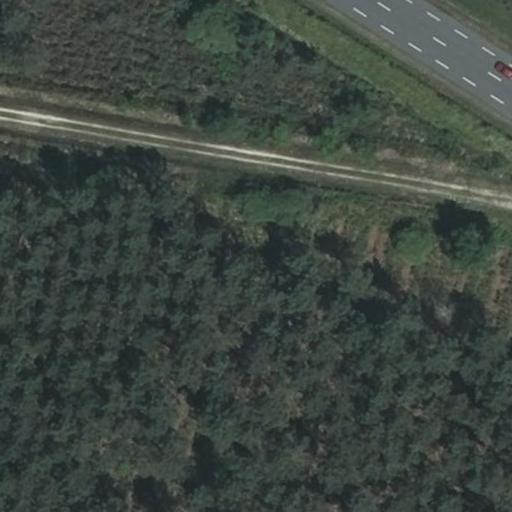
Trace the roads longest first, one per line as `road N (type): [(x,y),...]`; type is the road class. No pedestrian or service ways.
road 1 (track): [(511,202),(0,116)]
road 2 (primary): [(511,79),(385,0)]
